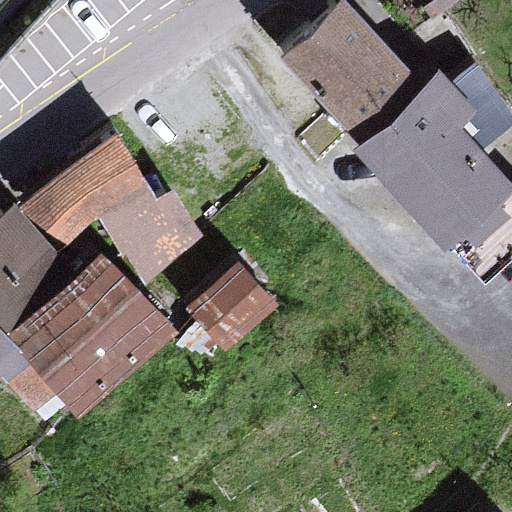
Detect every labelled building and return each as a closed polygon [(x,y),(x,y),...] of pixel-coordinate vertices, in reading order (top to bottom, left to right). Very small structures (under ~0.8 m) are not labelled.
[(408,62),(352,0),(321,0),(281,37),(350,114),(408,62)] [(436,83),(427,72),(362,121),(439,220),(503,172),(468,127),(499,104),(465,61),(436,83)] [(111,112),(8,188),(49,234),(140,162),(111,112)] [(150,182),(140,162),(49,234),(67,253),(93,231),(144,285),(202,226),(168,171),(150,182)] [(8,188),(0,193),(0,308),(67,253),(49,234),(8,188)] [(144,285),(93,231),(67,253),(0,308),(0,312),(52,379),(72,402),(169,310),(144,285)] [(232,247),(183,291),(226,338),(275,294),(232,247)] [(0,312),(0,365),(29,400),(52,379),(0,312)]
